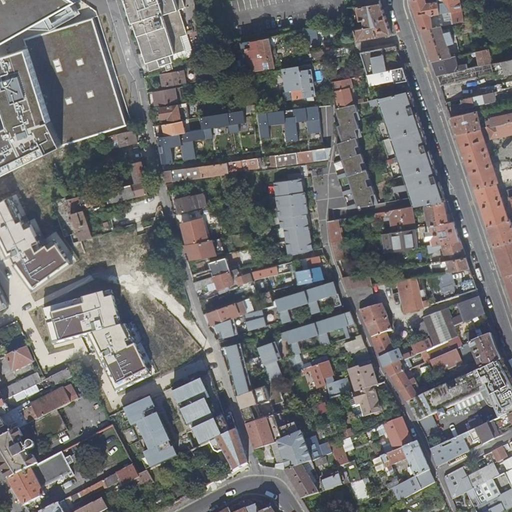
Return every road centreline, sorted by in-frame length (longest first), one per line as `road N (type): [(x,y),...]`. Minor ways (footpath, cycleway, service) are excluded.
road 1 (residential): [(397,0),(511,346)]
road 2 (secondary): [(192,511),(258,479),(270,482),(290,511)]
